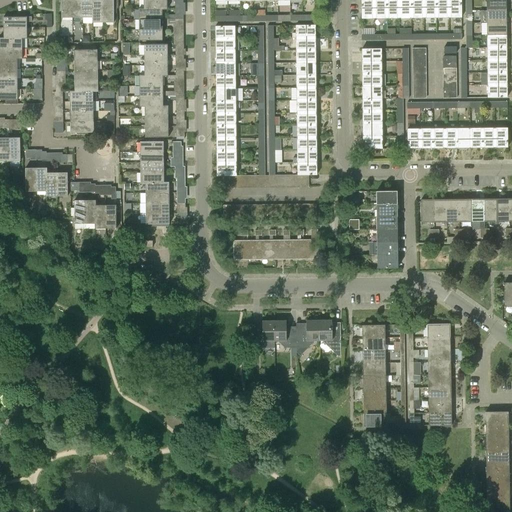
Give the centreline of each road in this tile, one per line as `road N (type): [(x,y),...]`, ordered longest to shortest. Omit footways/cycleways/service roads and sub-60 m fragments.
road 1 (residential): [(511,341),(426,285),(232,286),(215,278),(200,246),(199,0)]
road 2 (residential): [(409,171),(362,171),(343,159),(342,0)]
